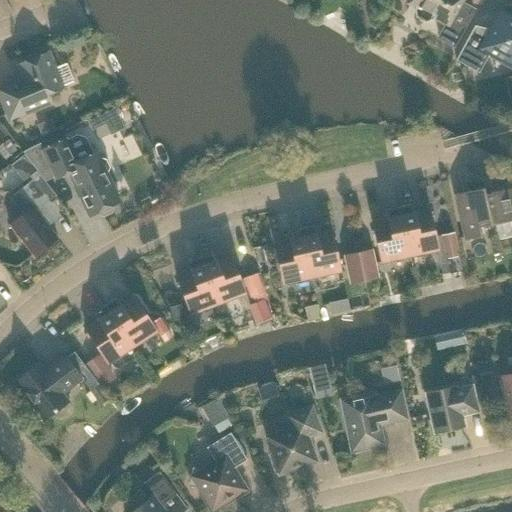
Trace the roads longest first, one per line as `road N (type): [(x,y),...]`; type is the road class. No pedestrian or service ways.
road 1 (residential): [(0,337),(65,281),(172,222),(255,195),(428,158)]
road 2 (residential): [(286,511),(511,458)]
